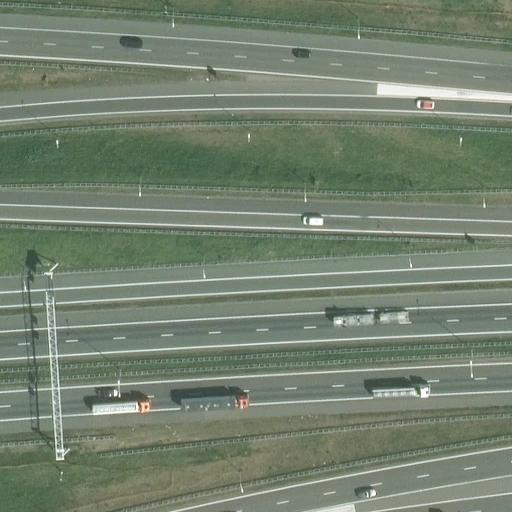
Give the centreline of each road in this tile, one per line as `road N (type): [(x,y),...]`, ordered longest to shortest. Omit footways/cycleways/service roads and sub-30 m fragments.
road 1 (motorway): [(0,410),(511,377)]
road 2 (motorway): [(511,78),(0,46)]
road 3 (motorway): [(511,277),(0,302)]
road 4 (motorway): [(511,113),(275,106),(0,120)]
road 5 (motorway): [(511,318),(0,339)]
road 6 (motorway): [(511,229),(0,211)]
road 7 (motorway): [(245,511),(511,462)]
